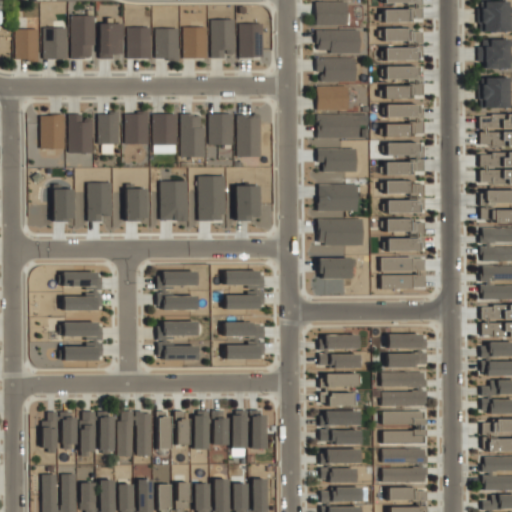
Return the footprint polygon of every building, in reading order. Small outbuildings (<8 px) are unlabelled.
[(419,0),(381,0),(382,2),(405,2),(405,9),(381,9),(381,21),(419,21),(419,0)] [(479,1),(480,31),(511,30),(511,6),(506,7),(505,0),(479,1)] [(344,24),(344,1),(313,2),(313,24),(344,24)] [(68,58),(91,58),(91,14),(68,15),(68,58)] [(232,19),(208,19),(209,56),(232,56),(232,19)] [(97,58),(111,58),(111,52),(121,52),(120,22),(96,23),(97,58)] [(236,23),(237,56),(260,56),(259,23),(236,23)] [(64,59),(65,27),(41,26),(40,58),(64,59)] [(125,58),(148,57),(148,26),(124,26),(125,58)] [(204,58),(205,26),(181,26),(180,57),(204,58)] [(176,28),(153,27),(152,59),(175,59),(176,28)] [(35,28),(12,28),(13,60),(36,59),(35,28)] [(381,29),(381,41),(419,41),(418,28),(381,29)] [(356,52),(357,29),(315,29),(314,51),(356,52)] [(482,67),(511,65),(511,53),(509,54),(509,39),(487,39),(487,46),(482,46),(482,67)] [(383,47),(383,59),(418,59),(418,47),(383,47)] [(352,58),(313,57),(313,72),(318,72),(318,80),(352,81),(352,58)] [(419,66),(383,66),(383,81),(382,81),(382,97),(419,97),(419,66)] [(480,107),(507,107),(506,77),(480,77),(480,107)] [(345,85),(313,86),(314,109),(345,108),(345,85)] [(382,135),(420,135),(419,104),(383,104),(383,120),(382,120),(382,135)] [(146,143),(145,112),(122,112),(122,143),(146,143)] [(150,152),(173,153),(174,113),(150,112),(150,152)] [(206,144),(230,144),(230,113),(206,112),(206,144)] [(66,152),(90,152),(90,117),(80,117),(80,113),(65,113),(66,152)] [(95,113),(96,144),(116,143),(115,113),(95,113)] [(178,156),(201,156),(200,113),(177,113),(178,156)] [(234,114),(234,156),(258,156),(257,113),(234,114)] [(314,138),(357,136),(356,113),(314,114),(314,138)] [(511,113),(476,114),(477,129),(477,145),(501,145),(511,144),(511,113)] [(38,148),(61,148),(61,114),(38,114),(38,148)] [(384,155),(420,156),(420,142),(384,141),(384,155)] [(353,171),(353,148),(314,148),(315,162),(320,162),(320,171),(353,171)] [(477,153),(477,182),(501,182),(501,183),(511,182),(511,151),(501,151),(501,153),(477,153)] [(383,174),(411,174),(411,169),(420,169),(420,160),(382,161),(383,174)] [(222,175),(195,175),(196,220),(222,220),(222,175)] [(185,180),(158,180),(157,219),(184,220),(185,180)] [(85,221),(99,220),(99,215),(108,215),(107,181),(85,182),(85,221)] [(384,212),(421,212),(420,181),(382,181),(382,196),(384,196),(384,212)] [(143,220),(143,188),(131,188),(131,183),(123,183),(123,220),(143,220)] [(354,183),(315,184),(315,210),(354,210),(354,183)] [(50,220),(70,220),(70,185),(50,185),(50,220)] [(256,185),(232,185),(233,219),(257,219),(256,185)] [(477,221),(511,220),(511,208),(492,209),(492,202),(511,201),(511,189),(482,190),(483,202),(477,202),(477,221)] [(360,244),(360,218),(315,218),(315,245),(360,244)] [(385,250),(421,250),(421,220),(383,219),(383,231),(407,231),(407,238),(385,238),(385,250)] [(511,260),(511,226),(476,227),(477,261),(511,260)] [(421,270),(421,256),(378,257),(378,271),(421,270)] [(316,278),(348,277),(348,266),(353,266),(353,257),(316,258),(316,278)] [(511,298),(511,264),(477,265),(476,282),(477,282),(477,299),(511,298)] [(222,284),(244,284),(244,294),(222,295),(222,308),(261,308),(260,270),(222,271),(222,284)] [(192,271),(153,271),(154,287),(192,286),(192,271)] [(61,309),(99,308),(99,290),(99,272),(60,273),(60,286),(83,285),(83,296),(60,296),(61,309)] [(379,289),(422,287),(422,273),(378,275),(379,289)] [(156,309),(192,309),(193,294),(156,294),(156,309)] [(511,304),(478,304),(478,334),(506,334),(506,336),(511,335),(511,304)] [(193,335),(192,321),(155,321),(155,350),(160,350),(160,344),(165,344),(165,336),(193,335)] [(61,360),(100,359),(99,341),(100,341),(99,322),(60,323),(61,341),(60,341),(61,360)] [(222,336),(245,336),(246,344),(222,344),(223,359),(260,358),(260,322),(222,323),(222,336)] [(321,348),(355,348),(355,334),(321,334),(321,348)] [(384,347),(423,348),(423,334),(385,334),(384,347)] [(511,342),(478,342),(478,356),(511,356),(511,342)] [(192,344),(159,345),(160,360),(193,358),(192,344)] [(383,353),(384,366),(423,366),(423,352),(383,353)] [(356,353),(316,353),(316,367),(356,367),(356,353)] [(511,361),(480,361),(480,374),(511,374),(511,361)] [(378,388),(378,405),(422,405),(423,372),(379,372),(378,388)] [(353,373),(322,373),(322,386),(353,385),(353,373)] [(511,379),(487,380),(487,385),(478,385),(478,394),(511,393),(511,379)] [(321,404),(349,405),(349,392),(321,392),(321,404)] [(511,411),(511,398),(479,399),(479,412),(511,411)] [(229,454),(243,454),(243,409),(229,409),(229,454)] [(248,448),(262,448),(262,409),(247,409),(248,448)] [(45,410),(55,410),(55,428),(53,428),(53,451),(47,451),(47,446),(40,446),(40,419),(45,419),(45,410)] [(91,450),(91,410),(77,411),(78,450),(91,450)] [(115,455),(130,455),(130,410),(118,410),(119,419),(115,419),(115,455)] [(149,455),(148,410),(134,410),(134,455),(149,455)] [(173,444),(185,444),(184,410),(172,410),(173,444)] [(210,444),(224,444),(223,410),(209,410),(210,444)] [(322,411),(322,425),(355,424),(355,410),(322,411)] [(380,430),(380,443),(422,442),(421,410),(379,411),(380,423),(410,423),(410,430),(380,430)] [(72,411),(58,411),(58,448),(71,448),(72,411)] [(190,412),(191,449),(205,448),(205,411),(190,412)] [(95,452),(109,452),(111,413),(96,412),(95,452)] [(154,448),(167,448),(168,413),(155,413),(154,448)] [(511,419),(479,420),(479,432),(511,431),(511,419)] [(356,442),(356,429),(317,430),(317,443),(356,442)] [(485,450),(511,450),(511,437),(485,438),(485,450)] [(323,463),(356,462),(356,448),(323,449),(323,463)] [(380,465),(380,482),(423,482),(423,448),(379,448),(379,465),(380,465)] [(511,455),(480,455),(480,470),(511,470),(511,455)] [(351,482),(351,468),(317,467),(317,481),(351,482)] [(56,473),(39,473),(39,511),(73,511),(73,473),(56,473)] [(511,474),(480,474),(480,489),(511,489),(511,474)] [(224,511),(225,478),(210,478),(209,511),(224,511)] [(262,511),(263,478),(249,478),(248,511),(262,511)] [(96,511),(110,511),(110,479),(96,479),(96,511)] [(134,479),(134,511),(149,511),(149,479),(134,479)] [(92,511),(92,481),(77,482),(77,509),(83,509),(83,511),(92,511)] [(185,507),(186,482),(174,481),(172,511),(180,511),(180,507),(185,507)] [(191,510),(195,510),(194,511),(205,511),(205,482),(191,482),(191,510)] [(230,482),(230,511),(244,511),(244,482),(230,482)] [(130,511),(130,483),(116,483),(116,511),(130,511)] [(166,511),(166,483),(155,484),(155,511),(166,511)] [(357,500),(357,487),(318,488),(318,501),(357,500)] [(385,500),(416,499),(416,506),(387,506),(387,511),(423,511),(423,488),(385,488),(385,500)] [(511,508),(511,496),(479,496),(479,508),(511,508)]
